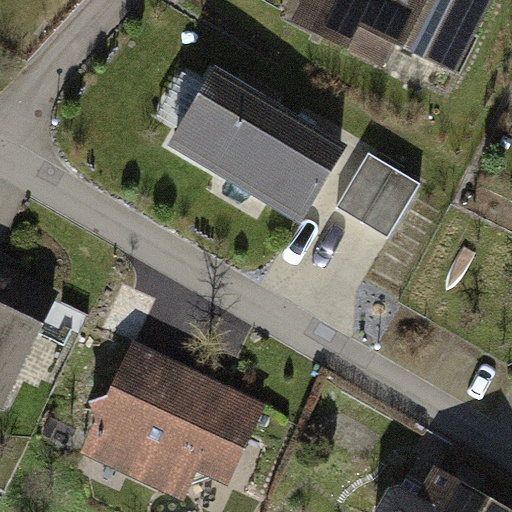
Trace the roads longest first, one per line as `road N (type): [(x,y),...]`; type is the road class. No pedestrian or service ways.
road 1 (residential): [(0,151),(511,463)]
road 2 (residential): [(0,125),(111,0)]
